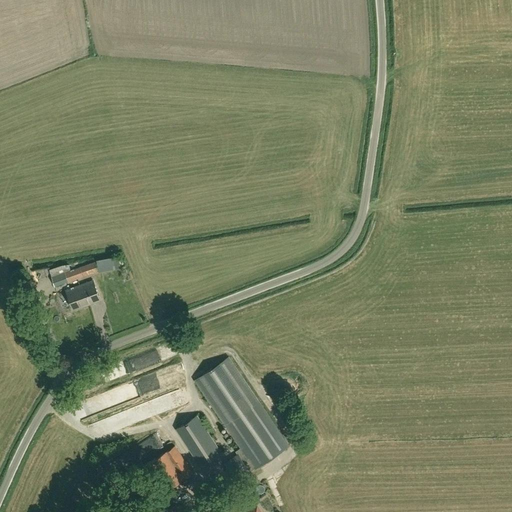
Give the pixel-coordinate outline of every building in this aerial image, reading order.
[(113,270),(111,257),(97,260),(99,272),(113,270)] [(68,281),(98,271),(94,261),(70,270),(70,269),(51,276),(55,286),(68,281)] [(101,300),(96,286),(93,280),(66,290),(73,310),(101,300)] [(229,356),(195,379),(241,447),(236,451),(238,454),(225,462),(237,480),(251,471),(250,471),(255,468),(290,445),(259,400),(229,356)] [(201,466),(222,453),(197,415),(176,429),(201,466)] [(165,489),(192,471),(175,445),(147,463),(165,489)] [(149,493),(158,486),(148,472),(139,479),(149,493)] [(111,504),(119,510),(119,509),(120,510),(131,495),(122,489),(112,504),(111,503),(111,504)] [(262,511),(254,501),(241,510),(235,501),(228,505),(231,509),(230,510),(231,511),(262,511)] [(181,511),(176,503),(162,511),(181,511)]
